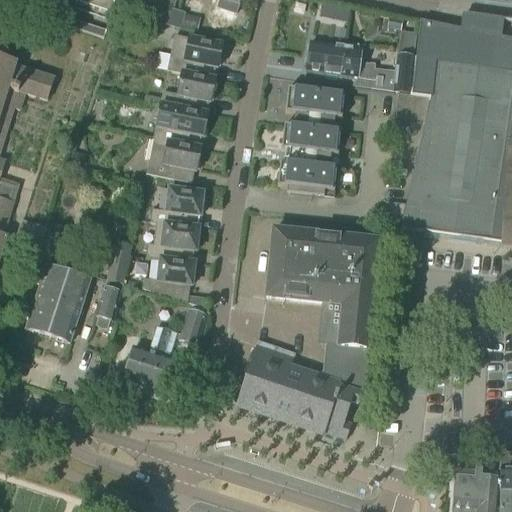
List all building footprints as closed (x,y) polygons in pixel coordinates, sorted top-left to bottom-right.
[(0,0),(0,5),(21,13),(23,5),(6,0),(0,0)] [(115,0),(58,0),(110,17),(115,0)] [(103,40),(106,33),(61,18),(59,25),(103,40)] [(194,32),(196,21),(184,18),(181,30),(194,32)] [(402,22),(389,20),(387,31),(400,33),(402,22)] [(405,207),(385,205),(382,227),(399,229),(399,230),(400,230),(511,246),(511,42),(419,23),(411,97),(397,96),(394,120),(424,123),(405,207)] [(217,71),(221,48),(174,38),(169,60),(166,73),(180,76),(181,76),(214,83),(214,82),(212,82),(215,70),(217,71)] [(304,83),(338,87),(343,49),(309,45),(304,83)] [(396,58),(396,60),(393,61),(392,67),(395,70),(394,75),(374,72),(375,68),(374,67),(370,66),(369,67),(358,66),(360,51),(357,47),(348,46),(345,50),(343,49),(338,87),(347,88),(347,87),(408,95),(412,60),(396,58)] [(0,256),(6,239),(2,238),(18,188),(0,182),(0,179),(5,164),(0,162),(0,150),(13,110),(18,113),(24,96),(47,103),(53,81),(14,69),(15,66),(8,64),(7,56),(2,50),(0,49),(0,256)] [(144,105),(160,108),(207,117),(205,116),(208,105),(210,105),(214,83),(181,76),(180,76),(176,97),(162,94),(161,101),(145,98),(144,105)] [(340,127),(343,97),(287,91),(284,115),(297,116),(296,123),(340,127)] [(155,129),(152,142),(200,152),(200,151),(198,151),(200,139),(202,140),(207,117),(160,108),(155,129)] [(336,164),(340,127),(296,123),(296,129),(283,128),(280,152),(293,153),(293,159),(336,164)] [(195,174),(200,152),(152,142),(153,142),(148,163),(145,177),(191,186),(193,174),(195,174)] [(70,167),(81,170),(83,162),(80,157),(72,155),(70,167)] [(333,194),(336,164),(293,159),(292,166),(279,164),(277,188),(289,190),(289,196),(328,200),(329,194),(333,194)] [(199,219),(202,196),(168,191),(165,214),(151,212),(149,226),(155,227),(155,226),(198,231),(196,230),(197,219),(199,219)] [(38,254),(46,230),(21,222),(13,246),(38,254)] [(195,254),(198,231),(155,226),(155,227),(153,247),(147,247),(145,261),(159,262),(160,262),(191,266),(192,265),(193,254),(195,254)] [(81,309),(89,283),(58,272),(69,236),(49,230),(29,292),(37,295),(81,309)] [(378,256),(380,244),(272,233),(265,300),(329,307),(323,374),(320,382),(287,371),(291,359),(257,348),(236,408),(321,438),(322,437),(344,444),(346,440),(350,428),(341,425),(348,405),(356,408),(364,382),(377,256),(378,256)] [(111,324),(120,295),(132,248),(115,244),(107,282),(94,318),(98,319),(95,327),(106,330),(109,323),(111,324)] [(160,262),(159,262),(157,283),(143,281),(142,292),(186,307),(189,289),(191,289),(193,265),(192,265),(191,266),(160,262)] [(69,346),(81,309),(37,295),(25,332),(69,346)] [(132,351),(123,382),(165,395),(171,394),(180,364),(170,361),(169,362),(166,361),(167,358),(169,359),(174,342),(178,343),(178,344),(196,349),(206,320),(206,319),(188,313),(180,338),(155,330),(148,352),(150,353),(149,356),(132,351)] [(460,459),(462,437),(449,436),(447,458),(460,459)] [(511,511),(511,456),(501,456),(499,511),(511,511)] [(52,511),(60,489),(0,470),(0,511),(52,511)] [(495,511),(498,482),(480,481),(480,473),(454,471),(450,511),(495,511)]
